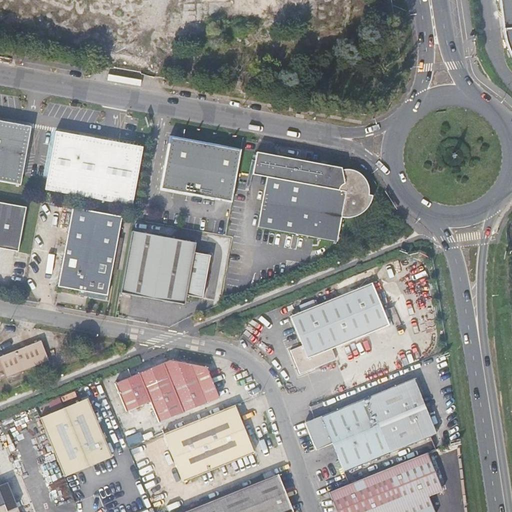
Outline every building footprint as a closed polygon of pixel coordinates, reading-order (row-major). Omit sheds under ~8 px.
[(511,0),(501,0),(505,45),(507,50),(509,53),(509,54),(509,55),(510,56),(511,59),(511,0)] [(31,126),(0,120),(0,181),(20,185),(31,126)] [(55,131),(45,190),(133,205),(143,147),(55,131)] [(232,202),(242,150),(170,137),(160,189),(232,202)] [(267,177),(258,227),(338,241),(342,218),(349,217),(353,216),(358,215),(361,213),(364,211),(368,207),(370,204),(372,200),(372,196),(368,195),(369,188),(367,184),(366,181),(365,178),(362,175),(360,174),(357,172),(354,170),(350,170),(346,170),(341,170),(341,168),(256,152),(252,175),(267,177)] [(0,202),(0,248),(18,252),(26,207),(0,202)] [(108,295),(122,216),(71,208),(58,286),(108,295)] [(196,243),(132,231),(120,294),(185,304),(186,295),(203,298),(211,256),(194,252),(196,243)] [(290,316),(296,332),(302,345),(291,350),(301,373),(336,358),(332,349),(389,325),(373,283),(290,316)] [(231,328),(230,336),(238,338),(240,330),(231,328)] [(0,380),(49,360),(41,340),(13,352),(0,356),(0,380)] [(0,349),(0,356),(13,352),(10,345),(0,349)] [(116,382),(128,410),(152,400),(160,421),(220,396),(207,366),(171,359),(116,382)] [(413,377),(304,421),(317,448),(332,444),(344,471),(437,433),(413,377)] [(88,398),(41,417),(42,419),(64,475),(112,456),(88,398)] [(254,453),(235,405),(163,434),(183,481),(254,453)] [(39,416),(15,426),(24,449),(48,440),(39,416)] [(145,441),(131,446),(143,485),(157,481),(145,441)] [(441,490),(427,453),(329,493),(336,511),(433,511),(427,495),(441,490)] [(292,511),(278,474),(183,511),(292,511)] [(18,511),(6,482),(0,484),(0,511),(18,511)]
